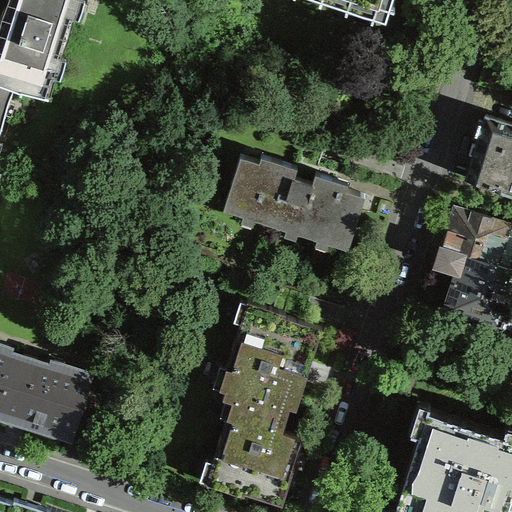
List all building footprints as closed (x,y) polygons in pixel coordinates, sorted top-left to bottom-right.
[(8,0),(0,26),(0,77),(16,83),(15,87),(20,89),(20,91),(22,91),(22,88),(48,95),(78,0),(8,0)] [(345,0),(386,13),(389,0),(345,0)] [(506,68),(487,62),(481,81),(500,87),(506,68)] [(0,129),(6,112),(4,111),(8,100),(9,100),(14,87),(15,87),(16,83),(0,77),(0,129)] [(474,152),(467,175),(511,189),(511,122),(486,114),(474,152)] [(335,183),(337,177),(316,170),(313,180),(294,174),(298,164),(261,153),(259,159),(241,153),(224,206),(348,246),(353,232),(365,192),(335,183)] [(443,244),(496,261),(509,221),(456,204),(447,232),(443,244)] [(511,299),(511,295),(511,266),(496,261),(443,244),(437,262),(458,268),(451,289),(445,308),(511,328),(511,299)] [(286,310),(247,298),(226,364),(232,366),(223,394),(232,397),(249,403),(253,391),(290,403),(297,405),(304,383),(323,325),(285,313),(286,310)] [(0,411),(30,421),(32,415),(46,420),(44,425),(72,434),(92,372),(64,363),(61,372),(51,369),(54,360),(51,359),(50,362),(10,350),(12,346),(9,346),(6,355),(0,352),(0,411)] [(290,403),(253,391),(249,403),(232,397),(206,479),(245,492),(246,489),(283,501),(289,481),(304,434),(282,427),(290,403)] [(419,429),(394,505),(390,504),(387,511),(505,511),(511,490),(511,422),(508,421),(507,422),(506,422),(504,427),(506,427),(505,430),(429,405),(430,401),(418,397),(409,426),(411,427),(411,428),(416,429),(416,428),(419,429)] [(0,511),(52,511),(50,511),(51,508),(32,502),(14,496),(13,499),(0,495),(0,511)]
